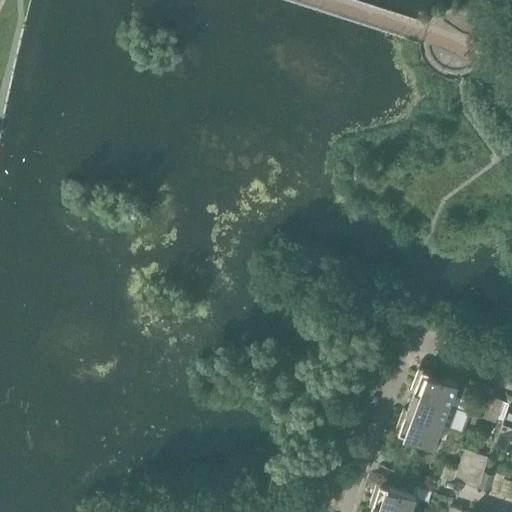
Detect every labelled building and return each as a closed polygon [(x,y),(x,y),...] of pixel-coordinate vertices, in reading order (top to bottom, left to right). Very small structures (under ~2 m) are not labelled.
[(411,389),(414,390),(415,389),(450,403),(457,405),(461,407),(465,398),(461,396),(466,385),(419,367),(411,389)] [(414,390),(407,408),(407,409),(443,422),(450,425),(457,405),(450,403),(415,389),(414,390)] [(504,399),(492,395),(484,416),(496,421),(504,399)] [(511,402),(510,401),(496,436),(511,442),(511,402)] [(407,409),(407,408),(404,407),(395,429),(399,430),(398,433),(410,438),(411,435),(435,444),(443,422),(407,409)] [(456,474),(467,478),(476,451),(465,448),(456,474)] [(481,478),(484,470),(489,455),(476,451),(467,478),(480,482),(481,478)] [(484,470),(481,478),(491,482),(494,474),(484,470)] [(489,489),(491,482),(481,478),(480,482),(479,486),(489,489)] [(369,504),(373,505),(374,503),(399,511),(410,511),(416,494),(377,481),(369,504)] [(373,505),(370,511),(399,511),(374,503),(373,505)]
